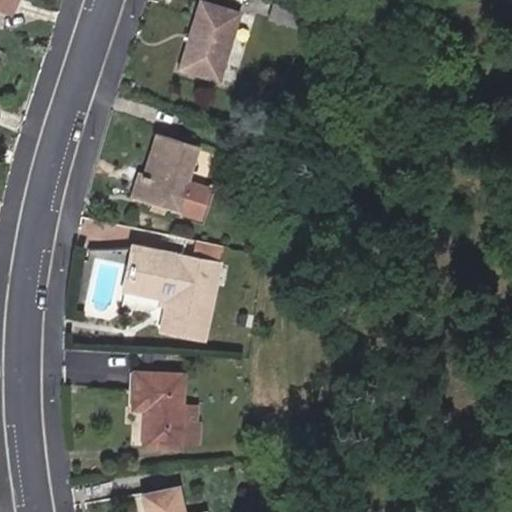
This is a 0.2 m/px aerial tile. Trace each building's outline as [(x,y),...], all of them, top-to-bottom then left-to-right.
[(0,0),(0,12),(10,16),(16,0),(0,0)] [(238,18),(198,4),(175,73),(215,88),(238,18)] [(303,37),(309,18),(270,6),(264,24),(303,37)] [(156,183),(170,139),(162,136),(148,180),(156,183)] [(179,218),(186,197),(191,183),(202,150),(170,139),(156,183),(148,180),(140,204),(179,218)] [(128,200),(140,204),(148,180),(136,177),(128,200)] [(191,183),(186,197),(199,201),(203,188),(191,183)] [(194,237),(191,252),(221,258),(224,244),(194,237)] [(174,299),(170,315),(166,330),(201,340),(215,272),(128,250),(124,268),(132,270),(128,289),(158,295),(174,299)] [(153,311),(170,315),(174,299),(158,295),(153,311)] [(181,448),(181,374),(133,374),(133,410),(145,411),(145,447),(181,448)] [(186,511),(183,488),(147,493),(150,511),(186,511)]
